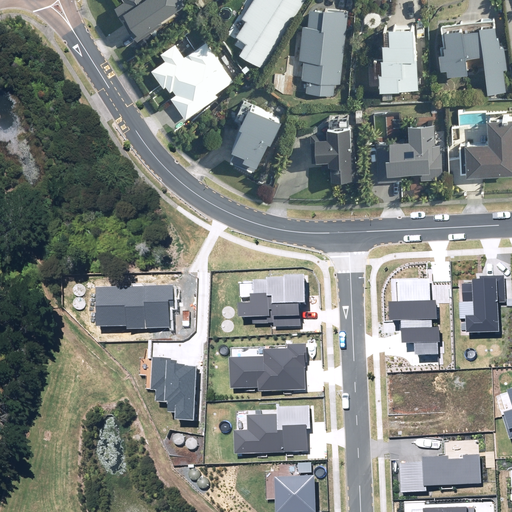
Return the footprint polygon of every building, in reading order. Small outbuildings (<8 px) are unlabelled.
[(161,20),(187,3),(185,0),(124,0),(125,1),(115,8),(139,41),(164,24),(161,20)] [(239,49),(262,64),(302,0),(256,0),(236,32),(246,38),(239,49)] [(341,81),(347,9),(310,5),(303,76),(308,77),(307,89),(334,92),(335,80),(341,81)] [(483,51),(488,89),(506,86),(503,65),(507,65),(503,41),(500,41),(499,31),(497,32),(495,18),(479,20),(479,23),(462,25),(462,22),(444,24),(446,40),(444,40),(445,47),(439,48),(441,64),(447,63),(448,70),(467,67),(465,53),(483,51)] [(416,82),(413,20),(389,22),(389,36),(381,37),(382,52),(380,52),(381,84),(416,82)] [(166,59),(152,69),(186,119),(219,98),(216,94),(234,82),(207,41),(185,56),(176,42),(161,52),(166,59)] [(283,120),(250,106),(241,127),(244,128),(235,150),(237,150),(232,161),(258,172),(270,142),(273,143),(283,120)] [(511,173),(511,116),(489,118),(491,142),(466,144),(468,176),(511,173)] [(392,142),(377,143),(379,182),(404,180),(404,173),(421,172),(422,179),(444,177),(442,144),(439,144),(437,121),(410,122),(411,140),(392,141),(392,142)] [(360,159),(355,160),(353,123),(326,124),(326,130),(310,131),(312,158),(321,158),(322,165),(331,164),(332,180),(361,179),(360,159)] [(273,323),(274,327),(299,326),(298,302),(306,302),(305,274),(284,274),(284,277),(266,277),(267,279),(253,280),(253,283),(239,283),(239,297),(250,297),(250,302),(238,303),(238,316),(252,316),(252,323),(273,323)] [(466,333),(499,331),(497,303),(506,302),(504,275),(480,276),(480,279),(472,279),(472,283),(462,284),(463,302),(458,303),(459,319),(466,319),(466,333)] [(414,342),(414,355),(438,354),(438,342),(440,342),(440,327),(432,327),(432,320),(437,319),(436,300),(430,300),(430,279),(397,280),(398,302),(389,302),(389,320),(401,320),(401,343),(414,342)] [(94,287),(96,326),(127,325),(127,329),(170,328),(170,307),(174,307),(173,284),(94,287)] [(258,387),(258,391),(306,389),(305,367),(306,367),(306,362),(307,362),(306,343),(287,344),(287,348),(264,349),(264,357),(229,358),(230,388),(258,387)] [(171,358),(152,357),(151,390),(155,390),(155,401),(168,402),(167,412),(175,412),(175,419),(193,420),(196,366),(185,366),(185,364),(177,363),(177,360),(171,360),(171,358)] [(511,388),(507,390),(511,405),(511,409),(504,412),(504,415),(502,415),(509,439),(511,438),(511,388)] [(234,453),(308,450),(307,429),(310,429),(309,405),(277,407),(277,414),(247,415),(248,429),(234,430),(234,453)] [(399,463),(401,493),(427,491),(427,486),(481,483),(479,454),(463,455),(463,458),(448,459),(447,455),(422,457),(422,462),(399,463)] [(298,462),(299,472),(312,472),(311,462),(298,462)] [(315,511),(315,475),(274,476),(275,511),(315,511)]
